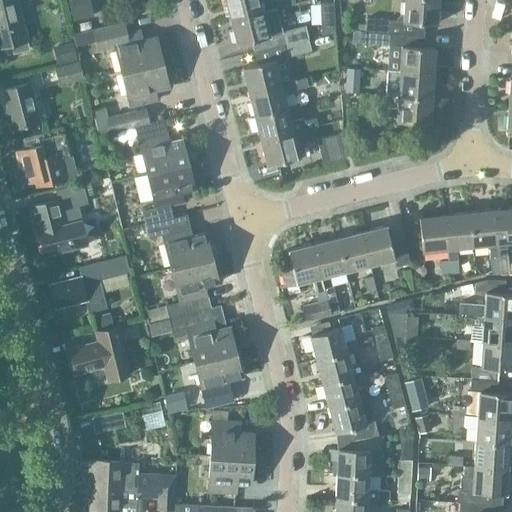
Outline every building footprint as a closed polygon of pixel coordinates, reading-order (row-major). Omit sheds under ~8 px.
[(18,0),(0,0),(0,47),(11,45),(13,53),(29,49),(27,41),(28,41),(18,0)] [(89,0),(69,0),(74,20),(94,16),(89,0)] [(261,0),(225,0),(231,19),(264,11),(264,10),(261,0)] [(285,0),(274,0),(273,0),(275,8),(287,5),(285,0)] [(366,24),(366,31),(424,35),(425,23),(437,24),(438,0),(405,0),(404,15),(402,14),(397,19),(397,20),(366,18),(366,24)] [(334,3),(322,4),(324,33),(335,30),(334,3)] [(264,11),(231,19),(237,44),(252,40),(254,52),(285,44),(309,38),(306,26),(282,31),(276,9),(275,9),(265,12),(264,11)] [(124,22),(93,29),(99,51),(115,47),(122,72),(162,62),(156,37),(144,40),(130,44),(127,32),(124,22)] [(362,31),(361,43),(389,45),(388,70),(434,73),(435,48),(423,47),(424,35),(366,31),(362,31)] [(309,38),(285,44),(288,57),(312,51),(309,38)] [(318,41),(320,52),(337,49),(335,38),(318,41)] [(68,42),(50,46),(52,55),(70,52),(68,42)] [(276,59),(242,67),(248,91),(282,83),(276,59)] [(79,61),(55,67),(60,84),(83,78),(79,61)] [(162,62),(122,72),(128,97),(169,87),(162,62)] [(388,70),(386,95),(399,96),(432,98),(434,73),(388,70)] [(282,83),(248,91),(255,116),(289,108),(285,94),(297,91),(297,89),(308,86),(306,77),(294,81),(282,83)] [(31,83),(3,90),(9,112),(6,112),(10,129),(41,121),(31,83)] [(399,96),(397,121),(430,123),(432,98),(399,96)] [(289,108),(255,116),(261,141),(295,132),(305,130),(318,126),(316,118),(304,121),(303,119),(292,121),(289,108)] [(145,109),(106,118),(110,133),(135,126),(149,123),(145,109)] [(149,123),(135,126),(147,174),(188,164),(182,139),(169,142),(164,119),(149,123)] [(18,167),(15,172),(17,180),(22,182),(24,182),(25,183),(35,181),(36,186),(66,179),(61,156),(69,154),(63,127),(43,132),(46,143),(17,150),(21,166),(18,167)] [(295,132),(261,141),(267,165),(301,156),(297,142),(307,139),(305,130),(295,132)] [(341,133),(317,139),(323,164),(347,158),(341,133)] [(156,208),(143,212),(146,224),(173,218),(168,196),(194,189),(188,164),(147,174),(156,208)] [(58,199),(30,206),(33,219),(36,218),(38,226),(35,227),(35,229),(37,229),(44,254),(88,244),(78,205),(88,203),(83,183),(56,190),(58,199)] [(511,207),(494,209),(501,274),(509,273),(506,242),(511,241),(511,207)] [(494,209),(469,212),(473,246),(489,244),(492,275),(501,274),(494,209)] [(469,212),(444,214),(448,249),(449,259),(450,273),(459,272),(457,248),(473,246),(469,212)] [(448,249),(444,214),(419,217),(423,252),(448,249)] [(173,218),(146,224),(149,237),(162,234),(171,268),(212,257),(205,232),(178,239),(173,218)] [(361,232),(370,265),(394,259),(396,267),(410,263),(404,237),(389,240),(386,226),(361,232)] [(345,271),(370,265),(361,232),(337,238),(345,271)] [(322,277),(345,271),(337,238),(313,244),(321,277),(322,277)] [(305,320),(330,314),(324,288),(322,277),(321,277),(313,244),(288,250),(292,265),(280,269),(284,287),(312,280),(317,301),(301,305),(305,320)] [(81,276),(50,284),(56,307),(86,300),(89,311),(106,307),(99,279),(129,272),(125,255),(79,267),(81,276)] [(178,296),(150,303),(154,321),(169,317),(198,310),(207,308),(203,291),(201,292),(200,287),(218,282),(212,257),(171,268),(178,296)] [(440,260),(441,274),(450,273),(449,259),(440,260)] [(366,291),(376,289),(373,276),(363,278),(366,291)] [(459,302),(459,314),(472,315),(483,316),(511,317),(511,292),(504,292),(505,281),(486,280),(475,282),(475,294),(484,294),(484,304),(459,302)] [(324,288),(330,314),(340,312),(333,285),(324,288)] [(198,310),(169,317),(175,341),(189,338),(195,361),(235,351),(229,326),(203,333),(198,310)] [(405,314),(387,313),(393,335),(404,336),(405,314)] [(472,315),(470,340),(481,341),(511,342),(511,317),(483,316),(472,315)] [(371,328),(375,344),(389,340),(384,324),(371,328)] [(99,342),(69,350),(74,374),(104,366),(108,379),(130,374),(118,326),(96,331),(99,342)] [(316,359),(348,351),(360,348),(358,338),(345,341),(341,327),(310,335),(316,359)] [(469,349),(470,340),(457,339),(457,348),(469,349)] [(389,340),(375,344),(380,360),(393,357),(389,340)] [(511,342),(481,341),(479,367),(471,366),(470,378),(498,380),(499,367),(511,368),(511,342)] [(235,351),(195,361),(206,407),(233,400),(228,380),(242,377),(235,351)] [(348,351),(316,359),(323,384),(354,376),(366,373),(363,362),(351,365),(348,351)] [(384,376),(389,393),(401,390),(397,372),(384,376)] [(354,376),(323,384),(329,408),(361,400),(354,376)] [(498,380),(470,378),(469,391),(478,391),(476,416),(511,419),(511,399),(511,393),(497,392),(498,380)] [(401,390),(389,393),(393,408),(406,405),(401,390)] [(409,396),(412,410),(428,407),(424,392),(409,396)] [(351,429),(354,439),(378,435),(372,411),(364,413),(361,400),(329,408),(335,433),(351,429)] [(159,409),(138,410),(139,429),(160,427),(159,409)] [(213,409),(210,455),(252,458),(253,432),(226,430),(227,410),(213,409)] [(465,416),(451,415),(451,423),(464,424),(465,416)] [(511,419),(476,416),(475,441),(509,443),(511,419)] [(336,473),(369,474),(380,475),(381,451),(381,435),(378,435),(354,439),(353,448),(337,448),(336,473)] [(509,443),(475,441),(473,466),(507,468),(509,443)] [(210,455),(208,481),(250,484),(252,458),(210,455)] [(448,464),(462,465),(463,456),(448,455),(448,464)] [(399,459),(398,475),(412,476),(412,460),(399,459)] [(158,508),(175,509),(175,503),(176,474),(137,472),(138,462),(91,460),(90,488),(92,488),(90,511),(136,511),(138,494),(159,495),(158,508)] [(458,489),(457,502),(459,502),(491,504),(492,492),(506,493),(507,468),(473,466),(464,465),(463,475),(461,475),(460,489),(458,489)] [(336,473),(335,499),(368,500),(377,500),(378,489),(369,489),(369,474),(336,473)] [(412,476),(398,475),(397,493),(411,493),(412,476)] [(298,511),(323,511),(324,500),(299,499),(298,511)] [(335,499),(334,511),(367,511),(368,500),(335,499)] [(490,511),(491,504),(459,502),(458,511),(490,511)] [(174,511),(234,511),(235,506),(175,503),(175,509),(174,511)]
